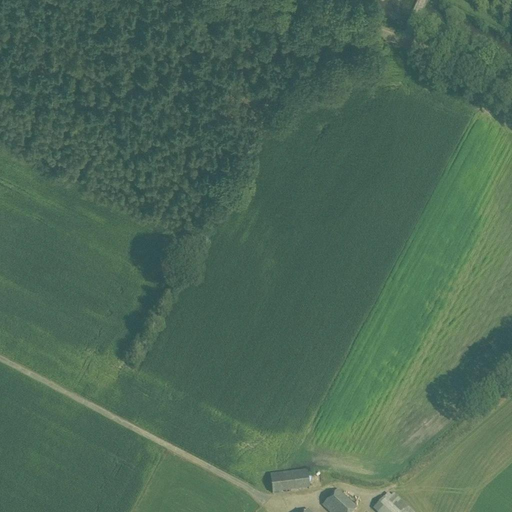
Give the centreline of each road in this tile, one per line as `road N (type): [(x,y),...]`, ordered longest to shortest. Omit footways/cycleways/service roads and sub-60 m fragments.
road 1 (unknown): [(0,354),(266,498)]
road 2 (unclassified): [(511,98),(373,33),(253,0)]
